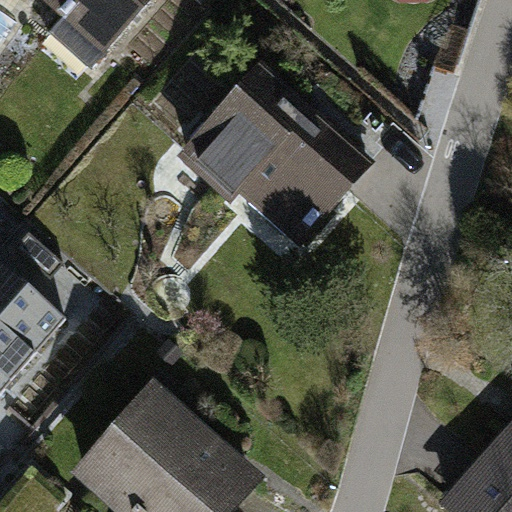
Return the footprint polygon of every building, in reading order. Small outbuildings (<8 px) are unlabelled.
[(169,0),(18,0),(47,23),(61,7),(73,17),(47,49),(96,89),(169,0)] [(367,165),(250,69),(177,157),(294,254),(367,165)] [(0,371),(46,314),(0,277),(0,371)] [(231,511),(262,475),(141,377),(64,471),(115,511),(231,511)] [(511,511),(511,428),(444,507),(450,511),(511,511)]
